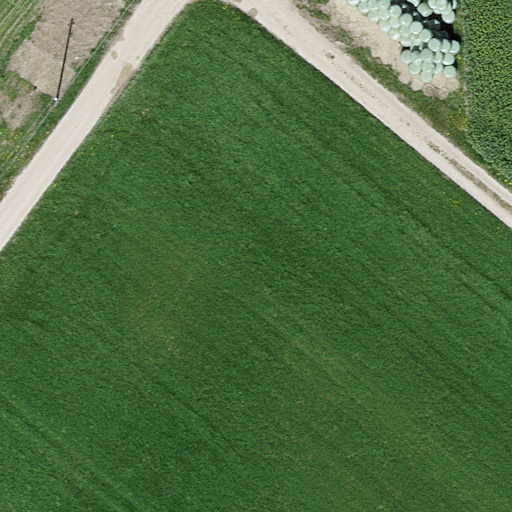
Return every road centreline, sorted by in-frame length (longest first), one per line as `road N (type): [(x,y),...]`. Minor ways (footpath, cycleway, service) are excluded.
road 1 (track): [(259,0),(511,207)]
road 2 (track): [(171,0),(0,228)]
